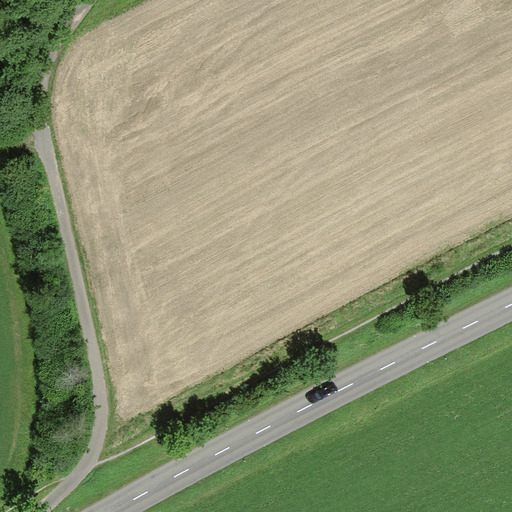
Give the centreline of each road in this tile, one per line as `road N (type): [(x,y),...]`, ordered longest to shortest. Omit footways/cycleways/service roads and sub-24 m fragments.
road 1 (track): [(89,0),(46,68),(43,135),(110,425),(91,472),(44,511)]
road 2 (tertiary): [(112,511),(511,305)]
